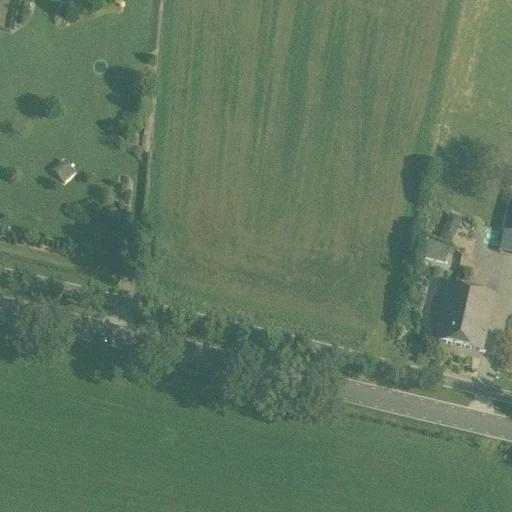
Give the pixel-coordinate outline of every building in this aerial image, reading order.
[(64,163),(55,174),(66,184),(76,172),(64,163)] [(511,234),(511,194),(502,232),(511,234)] [(453,242),(463,214),(450,209),(440,237),(453,242)] [(445,265),(449,248),(428,243),(424,260),(445,265)] [(482,354),(495,297),(448,286),(435,343),(482,354)]
